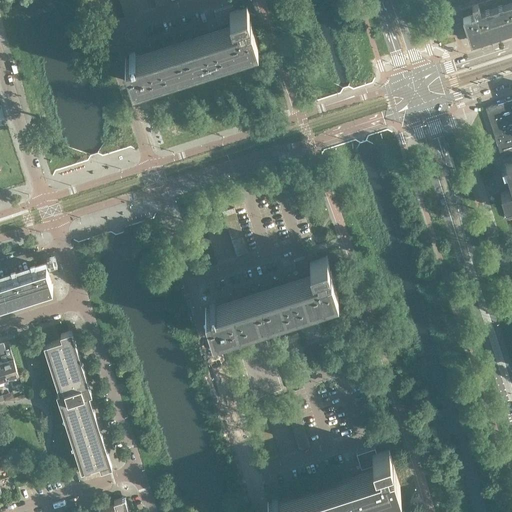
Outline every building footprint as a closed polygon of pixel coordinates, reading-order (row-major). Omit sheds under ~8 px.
[(511,0),(487,0),(457,10),(458,14),(462,12),(470,40),(511,26),(511,0)] [(135,8),(134,3),(122,7),(123,12),(135,8)] [(133,81),(133,80),(255,41),(257,41),(250,21),(249,22),(245,23),(243,15),(247,14),(249,13),(246,5),(236,8),(234,9),(233,4),(214,10),(219,25),(233,20),(233,18),(236,17),(237,25),(125,61),(126,63),(132,81),(133,81)] [(137,13),(135,8),(123,12),(125,17),(137,13)] [(511,98),(486,107),(486,109),(493,132),(502,157),(511,154),(511,98)] [(511,217),(511,161),(504,164),(507,174),(509,180),(510,184),(511,189),(500,193),(508,218),(509,218),(511,217)] [(235,212),(234,207),(222,211),(224,215),(235,212)] [(237,218),(235,212),(223,216),(225,222),(237,218)] [(239,224),(237,218),(225,222),(227,227),(239,224)] [(206,227),(205,222),(193,226),(194,231),(206,227)] [(241,229),(239,224),(227,227),(229,233),(241,229)] [(208,232),(206,227),(194,231),(196,236),(208,232)] [(243,235),(241,229),(229,233),(231,239),(243,235)] [(209,237),(208,232),(196,236),(197,241),(209,237)] [(244,241),(243,235),(231,239),(233,245),(244,241)] [(211,242),(209,237),(197,241),(199,246),(211,242)] [(246,246),(244,241),(233,245),(235,250),(246,246)] [(213,247),(211,242),(199,246),(201,251),(213,247)] [(248,252),(246,246),(235,250),(236,256),(248,252)] [(214,252),(213,247),(201,251),(202,256),(214,252)] [(216,257),(214,252),(202,256),(204,261),(216,257)] [(0,303),(53,287),(46,266),(39,268),(37,263),(50,258),(51,262),(54,261),(52,253),(0,270),(0,303)] [(212,330),(337,290),(331,270),(325,272),(323,265),(329,263),(326,254),(314,258),(312,254),(294,260),(298,274),(313,269),(313,268),(316,266),(317,275),(205,311),(206,313),(212,330)] [(217,262),(216,257),(204,261),(205,266),(217,262)] [(112,465),(89,394),(92,393),(72,330),(60,333),(62,338),(44,344),(59,392),(56,392),(81,470),(99,464),(101,469),(112,465)] [(19,375),(13,357),(3,361),(8,378),(19,375)] [(0,380),(8,378),(3,361),(0,361),(0,380)] [(299,412),(298,406),(286,410),(288,416),(299,412)] [(301,418),(299,412),(288,416),(290,421),(301,418)] [(268,421),(267,416),(255,420),(256,425),(268,421)] [(303,423),(301,418),(290,421),(291,427),(303,423)] [(270,426),(268,421),(256,425),(258,430),(270,426)] [(305,429),(303,423),(291,427),(293,433),(305,429)] [(272,431),(270,426),(258,430),(260,435),(272,431)] [(307,435),(305,429),(293,433),(295,439),(307,435)] [(273,436),(272,431),(260,435),(261,440),(273,436)] [(309,440),(307,435),(295,439),(297,444),(309,440)] [(275,441),(273,436),(261,440),(263,445),(275,441)] [(311,446),(309,440),(297,444),(299,450),(311,446)] [(276,446),(275,441),(263,445),(264,450),(276,446)] [(278,451),(276,446),(264,450),(266,455),(278,451)] [(270,511),(313,511),(399,484),(393,465),(388,466),(385,459),(391,457),(389,448),(376,452),(375,447),(356,453),(361,469),(376,464),(375,462),(379,461),(379,469),(268,505),(269,508),(270,511)] [(279,456),(278,451),(266,455),(268,460),(279,456)] [(129,511),(125,496),(114,500),(115,504),(97,510),(97,511),(129,511)]
